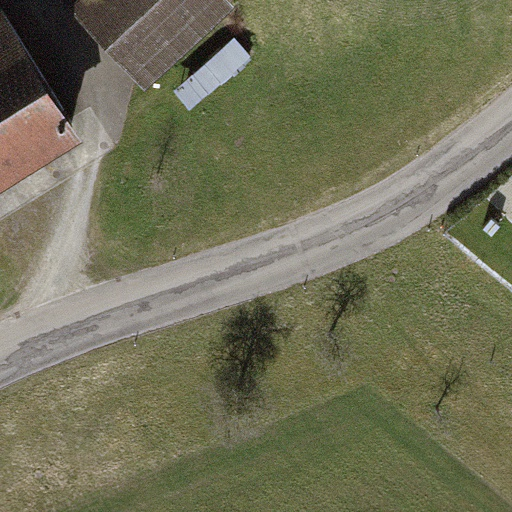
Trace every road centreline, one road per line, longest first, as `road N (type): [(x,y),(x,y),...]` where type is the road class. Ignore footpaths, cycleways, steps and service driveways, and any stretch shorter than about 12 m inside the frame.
road 1 (unclassified): [(0,361),(27,344),(282,272),(409,205),(511,121)]
road 2 (unknown): [(27,344),(88,151),(94,62),(85,31),(42,0)]
